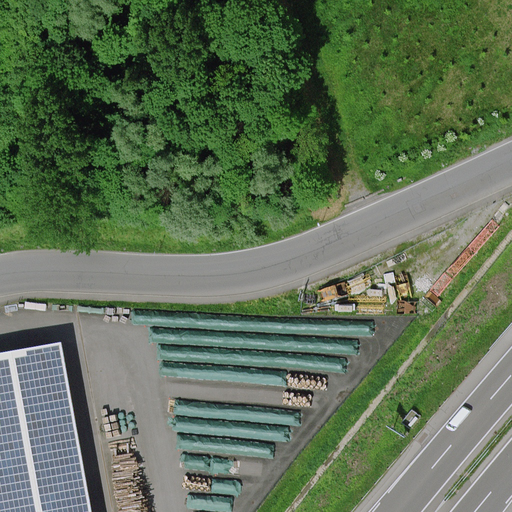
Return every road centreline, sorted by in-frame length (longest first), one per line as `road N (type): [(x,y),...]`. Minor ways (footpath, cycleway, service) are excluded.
road 1 (unclassified): [(511,159),(290,262),(236,274),(0,277)]
road 2 (track): [(295,0),(362,231)]
road 3 (motorway): [(511,375),(396,511)]
